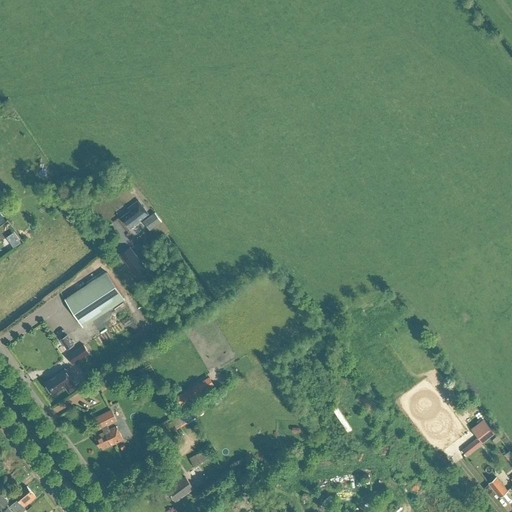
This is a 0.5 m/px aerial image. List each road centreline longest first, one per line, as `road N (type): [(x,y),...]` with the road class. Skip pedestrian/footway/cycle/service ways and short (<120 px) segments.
road 1 (unclassified): [(116,511),(0,355)]
road 2 (track): [(0,341),(128,235)]
